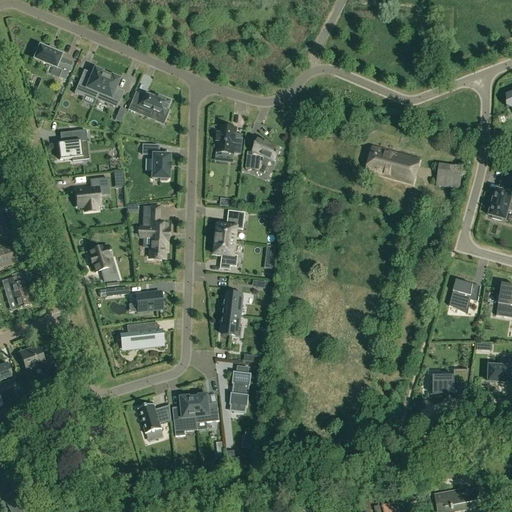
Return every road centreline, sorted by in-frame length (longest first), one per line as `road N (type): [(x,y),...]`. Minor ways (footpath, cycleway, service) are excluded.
road 1 (residential): [(119,509),(511,436)]
road 2 (residential): [(194,79),(183,361),(168,376),(90,397)]
road 3 (unclassified): [(67,317),(0,101)]
road 4 (residential): [(511,262),(466,247),(486,130),(481,76)]
road 5 (residential): [(0,6),(21,7),(194,79)]
road 6 (residential): [(315,71),(409,97),(481,76)]
road 7 (residential): [(194,79),(271,102),(315,71)]
